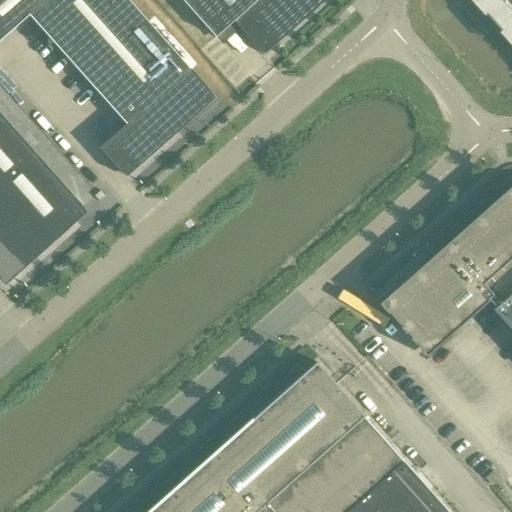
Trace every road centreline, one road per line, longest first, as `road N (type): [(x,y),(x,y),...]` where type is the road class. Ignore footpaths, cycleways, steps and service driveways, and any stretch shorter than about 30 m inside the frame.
road 1 (unclassified): [(71,511),(482,135)]
road 2 (unclassified): [(388,36),(361,48),(0,365)]
road 3 (unknown): [(156,228),(0,57)]
road 4 (unknown): [(462,511),(357,394)]
road 5 (unclassified): [(482,135),(388,36)]
road 6 (unknown): [(511,473),(424,382)]
